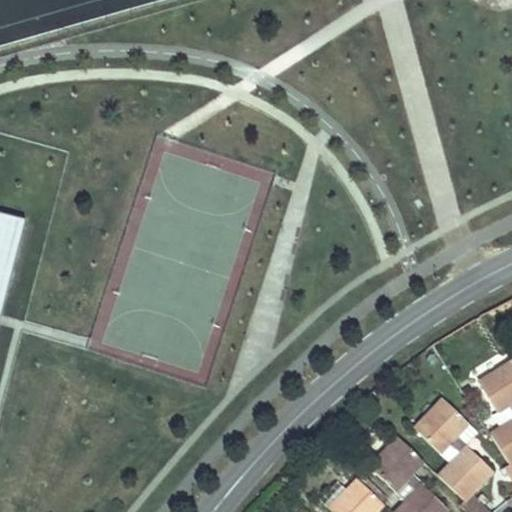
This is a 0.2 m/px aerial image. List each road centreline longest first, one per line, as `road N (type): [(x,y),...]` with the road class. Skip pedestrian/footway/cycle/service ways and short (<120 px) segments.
road 1 (tertiary): [(511,262),(359,357),(214,511)]
road 2 (track): [(482,275),(463,246),(388,0)]
